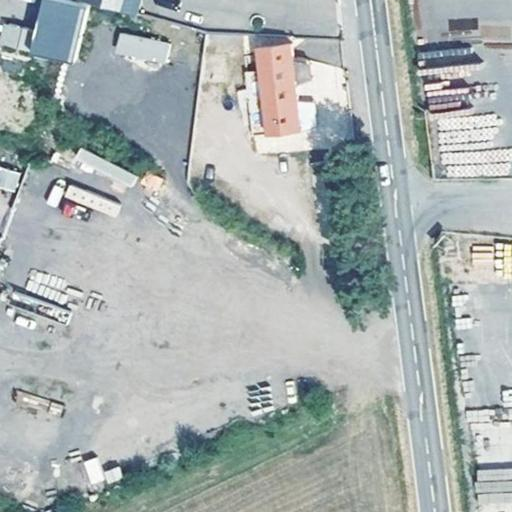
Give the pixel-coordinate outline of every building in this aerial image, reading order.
[(102,0),(129,8),(131,0),(102,0)] [(146,0),(131,0),(129,8),(143,13),(146,0)] [(39,54),(44,35),(5,25),(0,44),(39,54)] [(134,40),(120,60),(158,84),(171,65),(134,40)] [(254,114),(256,133),(308,126),(304,97),(302,85),(299,63),(296,40),(260,44),(268,111),(254,114)] [(315,64),(299,63),(302,85),(317,79),(315,64)] [(320,98),(304,97),(308,126),(324,121),(320,98)] [(73,160),(129,190),(136,177),(81,146),(73,160)] [(0,167),(0,188),(17,190),(19,170),(0,167)] [(69,183),(64,196),(115,218),(121,204),(69,183)] [(88,483),(101,482),(100,458),(86,459),(88,483)]
